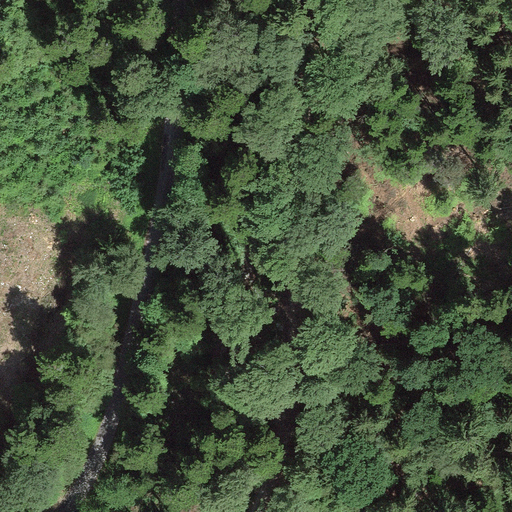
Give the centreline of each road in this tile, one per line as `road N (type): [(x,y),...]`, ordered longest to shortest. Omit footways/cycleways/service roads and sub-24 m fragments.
road 1 (unclassified): [(63,511),(103,439),(125,371),(166,169),(179,0)]
road 2 (track): [(273,511),(359,0)]
